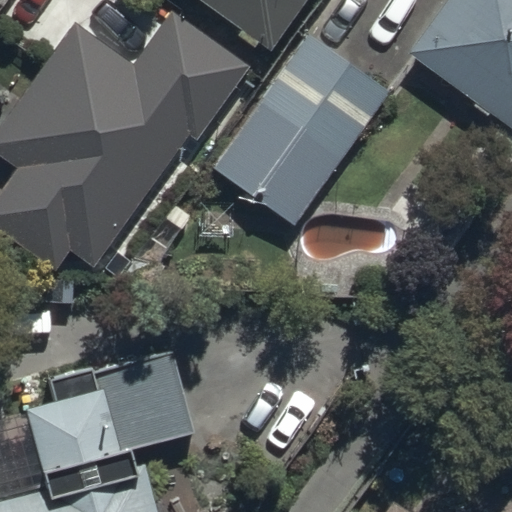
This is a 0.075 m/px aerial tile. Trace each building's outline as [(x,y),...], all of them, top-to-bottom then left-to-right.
[(0,160),(0,219),(4,222),(79,276),(240,51),(168,0),(163,0),(129,48),(97,25),(67,4),(0,98),(0,148),(6,152),(0,160)] [(215,0),(260,31),(282,0),(215,0)] [(511,117),(511,0),(427,0),(400,38),(511,117)] [(204,160),(290,222),(391,82),(304,21),(204,160)] [(0,507),(0,511),(152,511),(148,495),(139,497),(130,462),(196,445),(192,429),(207,425),(190,360),(95,385),(91,369),(42,382),(50,410),(0,423),(0,498),(2,507),(0,507)] [(511,511),(511,486),(504,481),(481,511),(421,511),(390,490),(373,511),(511,511)]
